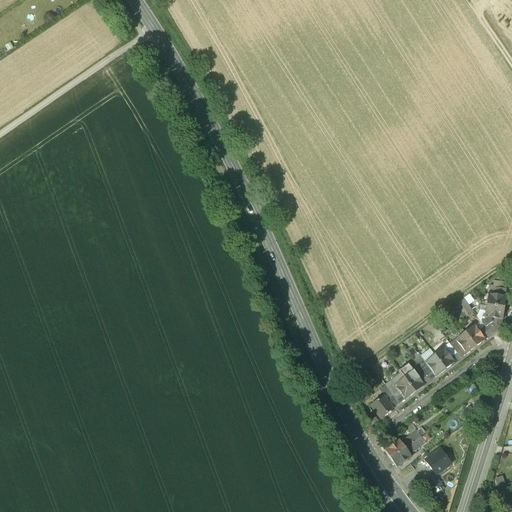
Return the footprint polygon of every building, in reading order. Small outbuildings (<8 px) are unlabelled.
[(505,289),(495,288),(494,295),(504,296),(505,289)] [(494,295),(488,294),(486,306),(504,308),(505,297),(494,295)] [(468,313),(472,310),(465,299),(461,302),(468,313)] [(504,308),(486,306),(484,318),(491,319),(501,320),(502,320),(504,308)] [(501,320),(491,319),(491,322),(484,327),(490,335),(500,328),(501,320)] [(478,331),(474,326),(465,333),(475,347),(485,340),(484,339),(478,331)] [(484,327),(478,331),(484,339),(490,335),(484,327)] [(475,347),(465,333),(455,340),(459,346),(465,354),(466,355),(475,347)] [(459,346),(453,350),(459,358),(465,354),(459,346)] [(448,354),(443,349),(434,356),(445,370),(454,363),(448,354)] [(453,350),(448,354),(454,362),(459,358),(453,350)] [(445,370),(434,356),(424,363),(428,369),(434,377),(435,378),(445,370)] [(423,373),(413,361),(408,365),(417,377),(423,373)] [(423,373),(417,377),(408,365),(398,372),(403,379),(414,393),(424,386),(423,385),(429,381),(423,373)] [(428,369),(423,373),(429,381),(434,377),(428,369)] [(403,379),(394,386),(398,392),(404,400),(404,401),(414,393),(403,379)] [(398,392),(392,396),(398,404),(404,400),(398,392)] [(379,418),(398,404),(392,396),(387,400),(383,395),(369,406),(379,418)] [(416,432),(408,438),(412,444),(418,439),(415,436),(417,434),(416,432)] [(399,441),(384,451),(390,460),(412,444),(408,438),(404,441),(403,443),(401,445),(399,441)] [(418,439),(412,444),(417,450),(425,444),(423,442),(421,443),(418,439)] [(412,444),(390,460),(396,468),(411,458),(408,454),(410,453),(413,453),(417,450),(412,444)] [(450,465),(440,450),(425,462),(435,476),(450,465)] [(502,477),(494,479),(496,487),(504,485),(502,477)]
